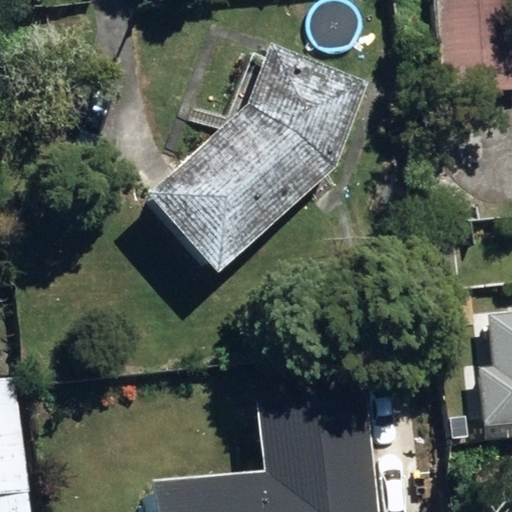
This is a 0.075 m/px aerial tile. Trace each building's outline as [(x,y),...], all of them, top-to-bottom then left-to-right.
[(45,0),(45,10),(70,9),(70,0),(45,0)] [(511,0),(480,0),(431,4),(439,105),(511,98),(511,0)] [(181,173),(142,208),(213,288),(333,180),(365,93),(266,56),(243,117),(181,173)] [(422,233),(424,262),(467,259),(465,230),(422,233)] [(450,389),(453,426),(511,422),(511,328),(486,331),(491,387),(450,389)] [(0,384),(0,511),(26,511),(8,383),(0,384)] [(145,503),(146,511),(375,511),(363,406),(250,419),(259,490),(145,503)]
